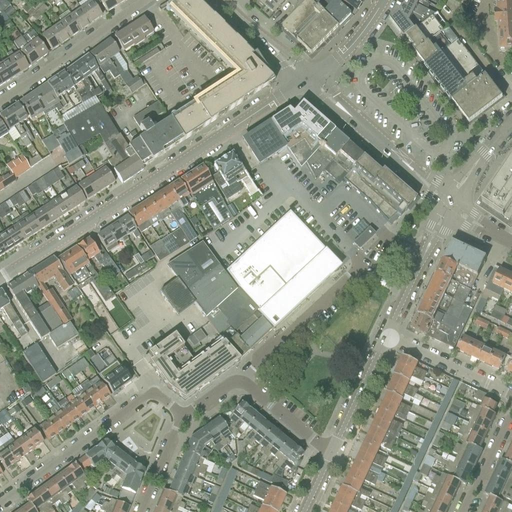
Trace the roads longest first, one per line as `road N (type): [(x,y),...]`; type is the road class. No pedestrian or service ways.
road 1 (tertiary): [(0,279),(306,78)]
road 2 (residential): [(0,504),(141,399),(159,398),(181,415)]
road 3 (residential): [(237,379),(362,265),(409,285)]
road 4 (tertiary): [(447,203),(306,78)]
road 5 (residential): [(0,102),(144,0)]
road 6 (residential): [(511,394),(385,336)]
road 7 (tertiary): [(331,451),(385,336)]
